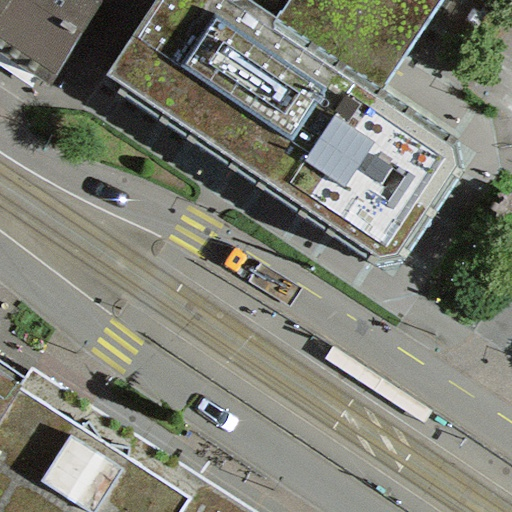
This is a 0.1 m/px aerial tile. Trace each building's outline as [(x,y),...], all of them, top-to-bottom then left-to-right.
[(101,0),(0,0),(0,49),(49,81),(101,0)] [(321,54),(238,0),(148,0),(92,86),(384,275),(467,148),(376,89),(321,54)] [(238,0),(321,54),(376,89),(388,70),(434,0),(238,0)] [(0,391),(10,377),(0,371),(0,391)] [(180,511),(192,494),(10,377),(0,391),(0,511),(180,511)] [(254,511),(202,478),(192,494),(180,511),(254,511)]
